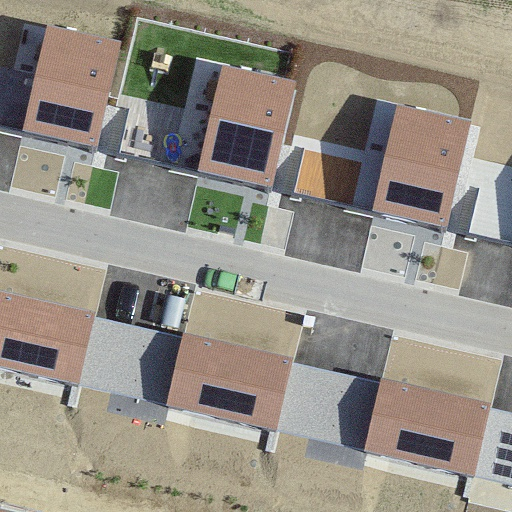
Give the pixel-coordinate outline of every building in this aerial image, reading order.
[(121,40),(46,25),(24,132),(97,148),(121,40)] [(295,83),(222,65),(197,171),(273,189),(295,83)] [(469,123),(395,106),(371,211),(446,230),(469,123)] [(93,316),(0,294),(0,370),(78,385),(93,316)] [(293,358),(182,333),(165,406),(276,432),(293,358)] [(491,403),(380,376),(363,448),(475,475),(491,403)]
